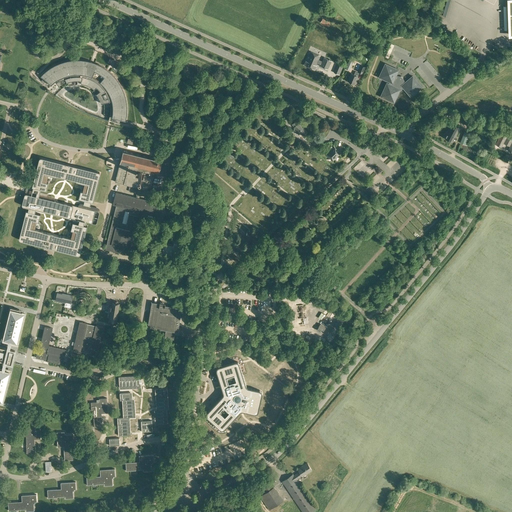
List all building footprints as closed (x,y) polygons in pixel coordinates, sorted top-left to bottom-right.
[(511,0),(507,0),(507,6),(503,6),(504,30),(508,30),(508,37),(511,36),(511,0)] [(306,61),(304,65),(315,69),(316,65),(318,61),(321,63),(321,64),(328,67),(332,58),(324,55),(323,59),(319,57),(320,55),(310,51),(306,61)] [(42,74),(40,76),(47,82),(49,83),(58,91),(59,90),(61,89),(62,88),(63,87),(64,86),(66,85),(67,85),(68,84),(69,86),(70,86),(71,85),(73,85),(75,85),(76,85),(77,85),(80,85),(81,85),(81,87),(82,87),(84,87),(86,88),(87,89),(89,89),(90,90),(91,91),(93,92),(94,93),(95,95),(96,94),(97,94),(98,96),(98,97),(99,97),(99,98),(99,99),(100,99),(99,99),(100,100),(100,101),(101,102),(101,103),(103,102),(104,104),(104,105),(104,106),(104,107),(104,109),(104,110),(104,111),(104,112),(103,114),(103,115),(126,121),(126,120),(126,119),(126,117),(127,115),(127,114),(127,112),(127,110),(127,108),(127,107),(127,103),(127,102),(126,100),(126,98),(126,96),(125,95),(125,93),(124,91),(123,90),(123,88),(122,87),(121,85),(120,84),(119,82),(119,81),(118,79),(117,78),(115,77),(114,75),(113,74),(112,73),(111,72),(109,70),(109,71),(109,70),(107,72),(106,71),(107,69),(107,68),(105,67),(104,66),(102,66),(101,65),(99,64),(97,63),(95,62),(94,62),(93,64),(91,63),(91,61),(89,60),(88,60),(86,60),(84,59),(83,59),(81,59),(79,59),(77,59),(76,59),(74,59),(72,59),(71,59),(69,60),(67,60),(65,60),(64,61),(62,61),(60,62),(59,63),(57,63),(56,64),(54,65),(53,66),(51,67),(50,68),(48,68),(47,70),(46,71),(44,72),(43,73),(42,74)] [(349,71),(353,61),(349,59),(345,69),(349,71)] [(363,74),(365,67),(360,64),(357,71),(363,74)] [(381,72),(379,77),(390,82),(389,82),(389,83),(389,84),(387,83),(383,91),(383,92),(381,96),(394,102),(400,90),(401,90),(402,89),(403,88),(411,97),(415,93),(416,92),(422,87),(412,76),(404,83),(404,82),(404,81),(404,80),(403,79),(403,78),(403,77),(403,76),(402,76),(401,76),(400,76),(400,77),(400,76),(399,76),(398,76),(397,76),(396,76),(398,70),(385,64),(383,69),(382,70),(381,72)] [(351,73),(348,81),(349,81),(348,82),(351,83),(351,82),(354,83),(359,73),(355,71),(354,74),(351,73)] [(303,136),(307,132),(298,123),(297,124),(295,121),(292,124),(294,127),(303,136)] [(448,133),(445,138),(451,141),(459,128),(453,124),(450,129),(451,129),(448,134),(448,133)] [(467,145),(471,133),(465,131),(460,142),(467,145)] [(511,135),(502,131),(496,144),(501,147),(503,143),(510,146),(508,150),(511,152),(511,135)] [(377,157),(387,147),(384,144),(374,154),(377,157)] [(332,161),(340,153),(334,146),(329,151),(327,150),(325,153),(332,161)] [(158,174),(162,160),(123,151),(115,182),(150,190),(154,172),(158,174)] [(38,163),(32,186),(33,186),(32,190),(31,194),(27,193),(26,193),(25,193),(25,194),(24,194),(22,203),(22,204),(22,205),(23,205),(24,206),(29,207),(28,210),(26,210),(19,238),(19,239),(20,240),(21,240),(45,246),(50,247),(55,249),(78,254),(78,255),(79,255),(79,254),(80,254),(80,253),(87,225),(85,225),(86,221),(95,223),(95,224),(95,223),(96,223),(97,223),(97,222),(99,213),(99,212),(99,211),(98,211),(89,209),(90,205),(91,205),(90,204),(91,201),(93,202),(100,174),(100,173),(100,172),(99,172),(99,171),(72,165),(69,164),(42,157),(41,157),(40,157),(40,158),(39,158),(38,163)] [(376,186),(382,180),(380,177),(373,183),(376,186)] [(369,184),(366,188),(374,197),(378,193),(369,184)] [(158,215),(161,203),(116,192),(113,204),(116,205),(105,249),(128,255),(139,211),(158,215)] [(181,252),(184,237),(175,234),(173,245),(164,243),(161,253),(171,255),(173,250),(181,252)] [(57,292),(55,300),(65,303),(65,306),(70,307),(71,307),(71,306),(72,303),(71,303),(73,295),(67,294),(67,295),(57,292)] [(111,309),(111,311),(109,324),(115,325),(116,321),(119,305),(119,303),(117,303),(117,302),(114,301),(114,303),(112,302),(112,306),(110,306),(109,308),(111,309)] [(178,332),(182,308),(165,305),(165,303),(160,302),(159,303),(152,302),(150,310),(147,327),(166,330),(164,338),(174,339),(174,334),(175,331),(178,332)] [(0,360),(4,361),(2,370),(0,369),(0,400),(2,401),(9,372),(4,371),(7,362),(12,363),(12,360),(13,360),(14,360),(15,354),(14,354),(15,351),(10,349),(11,343),(12,341),(17,342),(23,317),(24,314),(11,312),(4,339),(9,340),(9,342),(7,349),(0,346),(0,360)] [(97,356),(103,327),(95,325),(95,326),(87,325),(87,323),(79,321),(73,351),(80,353),(81,351),(89,353),(89,354),(97,356)] [(36,357),(43,359),(43,360),(47,361),(50,361),(58,363),(60,363),(60,361),(63,362),(66,349),(49,345),(53,328),(45,326),(44,330),(42,338),(41,341),(40,345),(39,345),(38,351),(37,351),(36,355),(36,357)] [(260,390),(248,388),(247,387),(246,387),(246,386),(239,364),(239,363),(238,363),(238,362),(237,362),(236,362),(235,362),(219,367),(218,367),(218,368),(217,368),(217,369),(217,370),(217,371),(224,392),(224,393),(224,394),(223,394),(223,395),(223,396),(208,412),(207,413),(207,414),(207,415),(207,416),(207,417),(208,417),(220,428),(220,429),(221,429),(222,429),(223,429),(224,429),(224,428),(240,412),(240,411),(241,411),(242,411),(242,410),(243,410),(254,413),(255,413),(256,413),(257,413),(257,412),(258,412),(258,411),(262,394),(262,393),(262,392),(261,392),(261,391),(260,391),(260,390)] [(134,386),(138,386),(144,386),(144,376),(124,377),(124,386),(130,386),(131,386),(134,386)] [(167,410),(169,410),(169,389),(166,389),(159,389),(159,407),(159,409),(158,409),(158,423),(164,423),(167,423),(167,419),(167,410)] [(126,399),(126,404),(127,416),(124,416),(123,416),(121,416),(122,430),(122,432),(130,432),(131,432),(131,424),(131,416),(136,416),(136,412),(136,406),(136,403),(136,399),(134,399),(134,395),(134,392),(131,392),(124,392),(125,399),(126,399)] [(100,413),(108,412),(107,398),(99,398),(99,400),(98,400),(98,401),(91,402),(91,410),(93,410),(94,417),(93,417),(94,427),(102,427),(102,417),(101,417),(100,413)] [(143,430),(146,430),(153,430),(153,420),(145,420),(143,420),(143,430)] [(33,439),(40,438),(39,423),(32,424),(32,426),(30,426),(31,427),(23,428),(24,436),(26,436),(27,443),(26,443),(27,453),(35,453),(35,443),(34,443),(33,439)] [(71,442),(73,442),(73,434),(66,434),(64,434),(64,431),(56,432),(57,447),(65,446),(65,450),(64,450),(65,460),(73,460),(72,454),(72,450),(71,442)] [(152,462),(154,462),(154,454),(139,455),(139,461),(125,462),(126,471),(143,469),(143,471),(152,471),(151,464),(152,463),(152,462)] [(282,481),(293,499),(302,511),(311,511),(316,508),(296,479),(302,475),(302,476),(312,469),(307,462),(297,469),(299,471),(294,475),(293,473),(282,481)] [(113,476),(115,476),(115,469),(100,469),(100,476),(86,477),(87,485),(104,484),(104,485),(113,485),(112,478),(113,478),(113,476)] [(259,484),(264,492),(260,495),(269,509),(283,500),(274,486),(272,487),(266,480),(259,484)] [(74,489),(76,489),(75,481),(61,482),(61,488),(47,489),(48,498),(65,497),(65,498),(73,498),(73,491),(74,491),(74,489)] [(34,502),(37,502),(36,494),(21,495),(22,501),(8,502),(9,511),(26,509),(26,511),(34,510),(34,503),(35,503),(34,502)]
